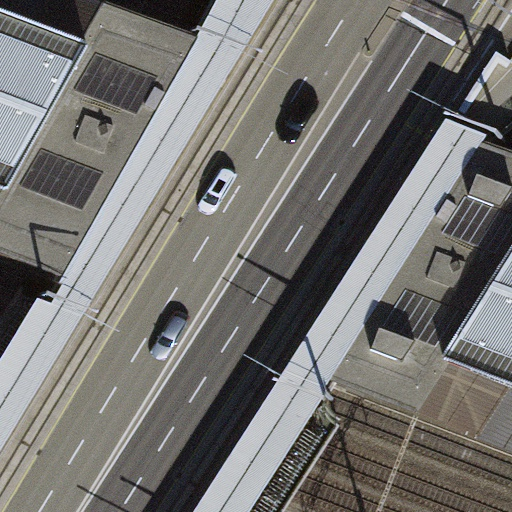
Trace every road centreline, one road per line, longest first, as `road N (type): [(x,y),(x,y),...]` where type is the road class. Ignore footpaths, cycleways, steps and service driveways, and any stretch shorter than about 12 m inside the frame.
road 1 (primary): [(120,511),(449,0)]
road 2 (primary): [(363,0),(40,511)]
